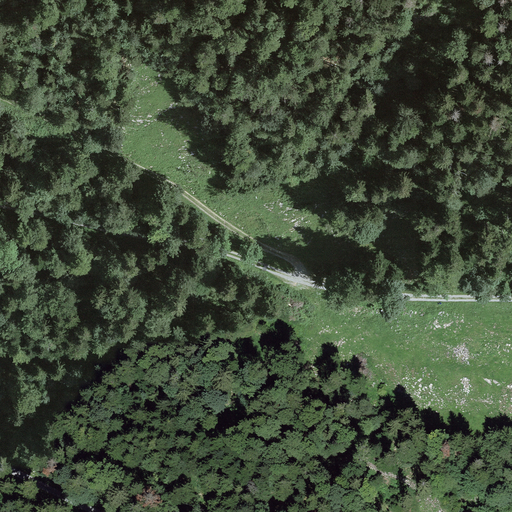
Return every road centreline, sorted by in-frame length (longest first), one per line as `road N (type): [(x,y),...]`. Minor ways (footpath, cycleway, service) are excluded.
road 1 (track): [(511,293),(305,285),(218,242),(0,205)]
road 2 (track): [(270,265),(266,250),(159,168),(0,92)]
